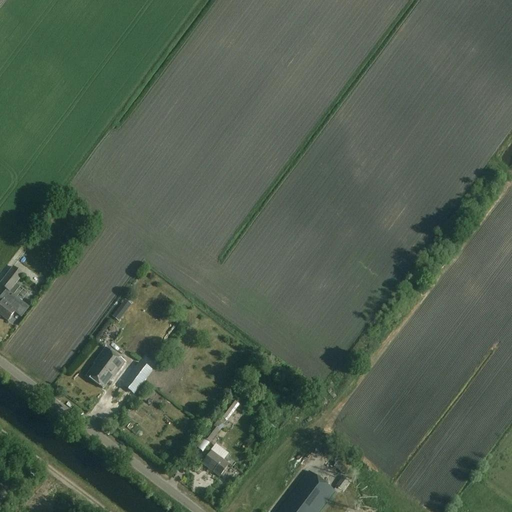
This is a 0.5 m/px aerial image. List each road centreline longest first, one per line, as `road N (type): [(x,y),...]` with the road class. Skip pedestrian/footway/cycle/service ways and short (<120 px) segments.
road 1 (tertiary): [(200,511),(0,360)]
road 2 (track): [(0,430),(107,511)]
